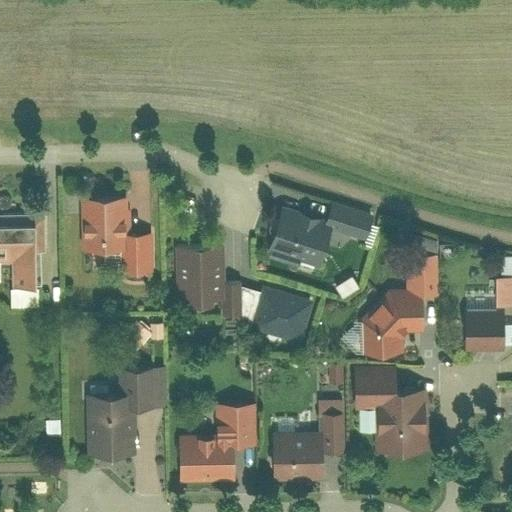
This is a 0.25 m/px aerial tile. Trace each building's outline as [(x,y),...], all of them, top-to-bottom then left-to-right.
[(126,191),(80,191),(80,246),(122,246),(122,267),(149,266),(148,228),(126,228),(126,191)] [(328,196),(323,213),(329,215),(327,223),(363,234),(371,209),(328,196)] [(323,213),(278,199),(264,245),(315,261),(327,223),(329,215),(323,213)] [(42,206),(0,206),(0,281),(39,280),(39,246),(43,246),(42,206)] [(223,239),(173,239),(173,293),(220,293),(220,310),(237,310),(237,280),(237,275),(223,275),(223,239)] [(434,248),(405,248),(406,282),(388,281),(359,313),(359,346),(400,344),(400,332),(406,326),(420,325),(420,287),(435,287),(434,248)] [(508,272),(491,272),(491,306),(462,306),(462,343),(499,343),(499,302),(508,302),(508,272)] [(257,285),(237,280),(237,310),(251,315),(250,323),(298,337),(311,295),(259,279),(257,285)] [(138,315),(123,334),(138,346),(147,334),(161,334),(161,321),(147,322),(138,315)] [(340,357),(327,357),(327,378),(341,378),(340,357)] [(122,385),(85,385),(85,447),(132,448),(132,401),(163,401),(163,359),(122,358),(122,385)] [(394,360),(350,361),(351,404),(376,404),(376,444),(423,444),(423,377),(394,377),(394,360)] [(213,428),(176,428),(177,479),(233,478),(232,441),(253,440),(252,395),(213,396),(213,428)] [(269,430),(269,473),(321,473),(321,443),(340,443),(340,405),(317,405),(317,431),(269,430)] [(57,414),(44,414),(44,430),(58,430),(57,414)]
